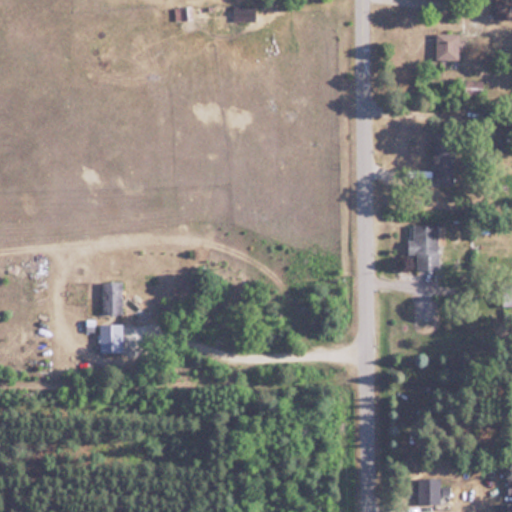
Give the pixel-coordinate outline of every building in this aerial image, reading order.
[(511,0),(495,0),(495,17),(511,17),(511,0)] [(175,7),(175,19),(194,18),(193,6),(175,7)] [(233,20),(255,20),(255,6),(233,6),(233,20)] [(460,32),(436,32),(436,59),(460,59),(460,32)] [(433,182),(455,182),(455,131),(433,131),(433,182)] [(441,267),(440,223),(413,223),(414,239),(409,239),(410,252),(417,252),(417,267),(441,267)] [(102,280),(102,312),(123,312),(123,280),(102,280)] [(418,502),(441,502),(441,477),(418,477),(418,502)]
